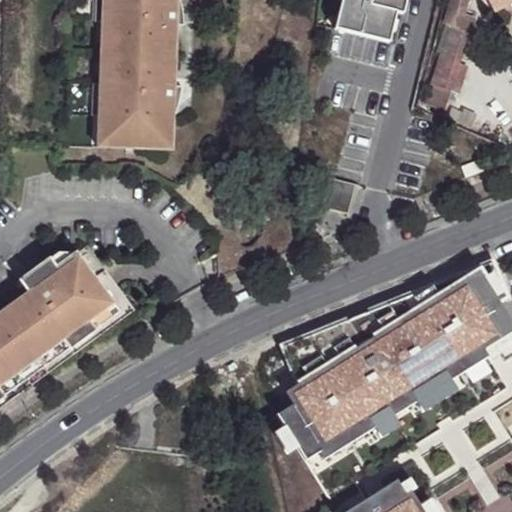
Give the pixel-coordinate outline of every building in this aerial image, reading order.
[(118,0),(118,21),(129,21),(127,83),(116,82),(115,114),(129,115),(129,126),(126,126),(125,147),(191,149),(192,100),(188,100),(188,86),(193,86),(195,23),(190,22),(191,8),(195,9),(195,0),(118,0)] [(330,0),(330,2),(337,4),(329,35),(383,48),(391,18),(398,20),(402,2),(396,0),(395,0),(330,0)] [(421,109),(441,115),(447,96),(454,99),(464,72),(457,69),(471,21),(463,18),(467,0),(448,0),(440,28),(447,31),(421,109)] [(511,0),(482,0),(492,17),(511,6),(511,0)] [(129,21),(118,21),(116,82),(127,83),(129,21)] [(389,50),(383,48),(329,35),(328,34),(323,57),(383,72),(389,50)] [(129,115),(115,114),(113,146),(125,147),(126,126),(129,126),(129,115)] [(434,124),(413,119),(397,186),(418,191),(434,124)] [(478,170),(460,177),(464,187),(481,180),(478,170)] [(356,181),(322,173),(315,203),(349,211),(356,181)] [(218,247),(200,257),(209,279),(219,275),(218,247)] [(0,384),(63,338),(88,319),(112,301),(75,251),(58,252),(39,266),(43,272),(35,277),(38,279),(26,288),(28,291),(0,311),(0,384)] [(39,266),(20,279),(26,288),(38,279),(35,277),(43,272),(39,266)] [(497,269),(289,353),(305,391),(291,399),(298,412),(282,421),(290,433),(302,454),(310,467),(327,457),(331,465),(381,435),(400,423),(424,409),(458,389),(497,365),(492,358),(511,345),(511,317),(508,310),(511,302),(497,269)] [(88,319),(94,328),(119,310),(112,301),(88,319)] [(63,338),(0,384),(0,389),(4,395),(69,346),(63,338)] [(511,345),(492,358),(497,365),(501,373),(511,366),(511,345)] [(458,389),(424,409),(430,420),(464,399),(458,389)] [(407,434),(400,423),(381,435),(388,445),(407,434)] [(302,454),(290,433),(279,439),(291,461),(302,454)] [(402,493),(408,503),(414,500),(419,497),(413,487),(402,493)] [(421,511),(414,500),(408,503),(402,493),(399,489),(361,511),(421,511)]
